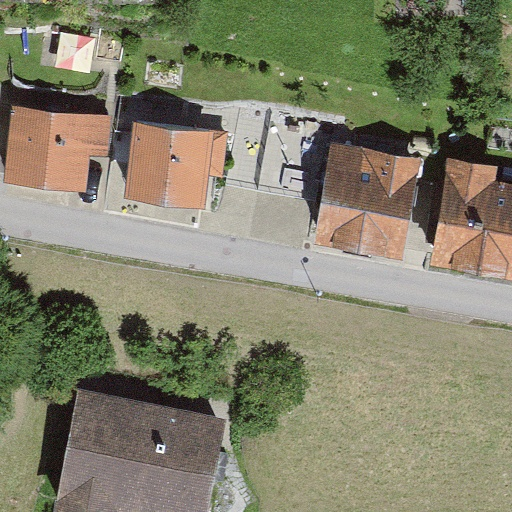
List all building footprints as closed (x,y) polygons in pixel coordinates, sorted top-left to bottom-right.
[(105,152),(109,114),(11,106),(4,184),(82,191),(85,151),(105,152)] [(317,129),(235,114),(225,171),(307,185),(317,129)] [(214,174),(220,128),(134,118),(124,202),(192,211),(197,172),(214,174)] [(397,262),(417,158),(328,141),(309,245),(397,262)] [(511,280),(511,193),(491,190),(495,168),(446,159),(438,209),(426,207),(420,239),(431,241),(427,266),(511,280)] [(218,404),(80,376),(56,495),(106,506),(110,487),(197,506),(218,404)]
